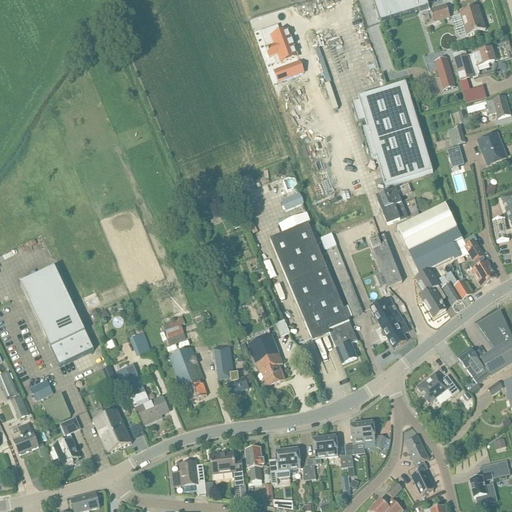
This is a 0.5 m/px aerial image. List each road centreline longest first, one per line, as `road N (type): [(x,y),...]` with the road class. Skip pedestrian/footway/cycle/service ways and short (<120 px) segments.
road 1 (tertiary): [(388,377),(334,409),(183,439),(110,476)]
road 2 (unknown): [(424,348),(340,112)]
road 3 (tertiary): [(511,284),(388,377)]
road 4 (residential): [(237,511),(142,502),(126,497),(110,476)]
